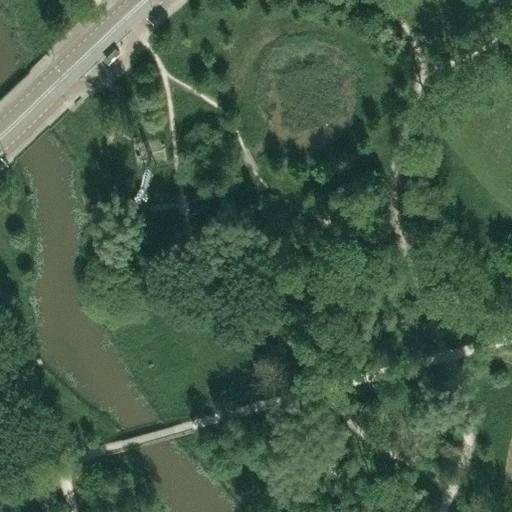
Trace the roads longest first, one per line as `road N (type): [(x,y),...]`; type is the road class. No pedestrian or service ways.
road 1 (tertiary): [(0,140),(155,0)]
road 2 (tertiary): [(133,0),(0,119)]
